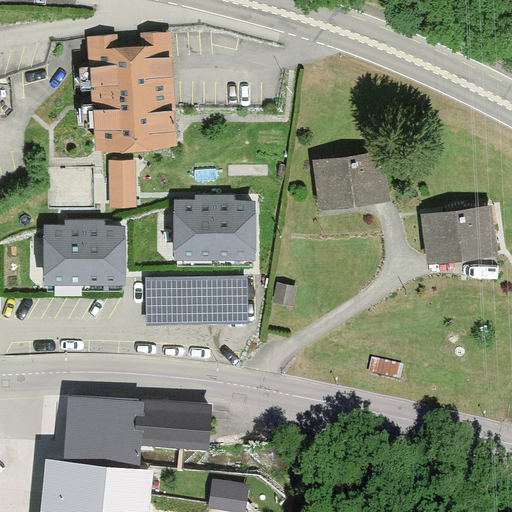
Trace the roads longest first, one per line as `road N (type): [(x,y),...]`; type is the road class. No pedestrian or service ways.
road 1 (tertiary): [(0,375),(61,372),(310,399),(511,456)]
road 2 (secondary): [(511,108),(325,24),(229,0)]
